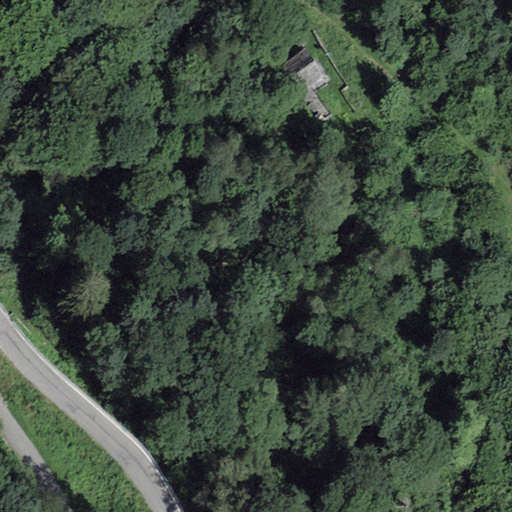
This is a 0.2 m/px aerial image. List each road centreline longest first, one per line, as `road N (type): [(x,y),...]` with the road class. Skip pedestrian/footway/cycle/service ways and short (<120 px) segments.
road 1 (track): [(511,202),(338,17),(308,0)]
road 2 (tertiary): [(0,327),(129,455),(164,511)]
road 3 (unclassified): [(0,403),(59,511)]
